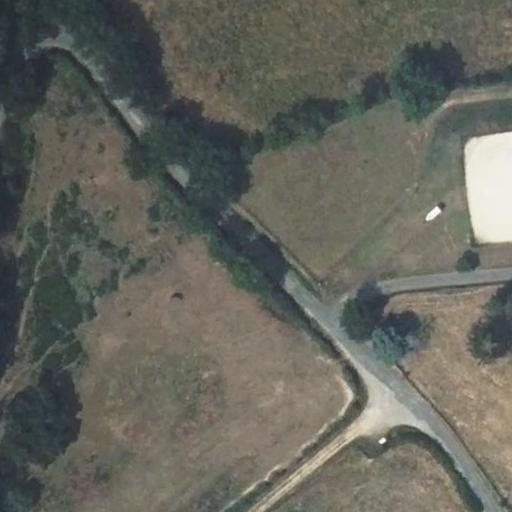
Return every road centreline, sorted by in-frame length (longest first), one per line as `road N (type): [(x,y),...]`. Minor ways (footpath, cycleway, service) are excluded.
road 1 (unclassified): [(495,511),(451,445),(201,194),(73,39),(42,35),(14,62),(0,104)]
road 2 (track): [(400,389),(250,511)]
